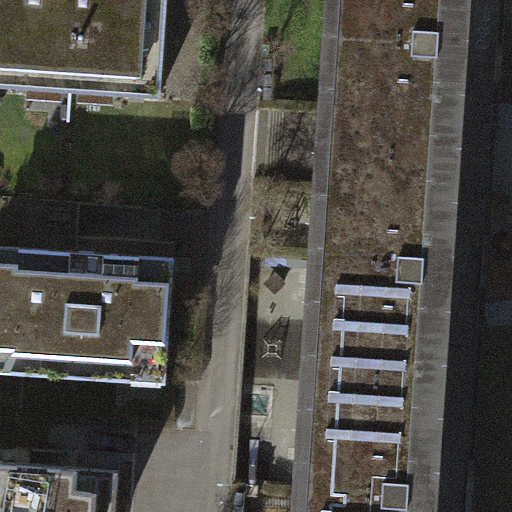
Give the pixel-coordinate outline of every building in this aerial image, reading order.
[(0,0),(0,85),(18,87),(19,72),(106,78),(105,93),(150,96),(156,0),(0,0)] [(339,0),(329,148),(431,155),(438,49),(441,0),(339,0)] [(431,155),(329,148),(314,372),(416,379),(423,271),(431,155)] [(129,254),(8,247),(8,262),(0,261),(0,347),(3,347),(1,372),(121,379),(123,358),(158,360),(163,282),(127,279),(129,254)] [(416,379),(314,372),(304,511),(407,511),(409,494),(416,379)] [(115,511),(119,472),(0,464),(0,511),(115,511)]
